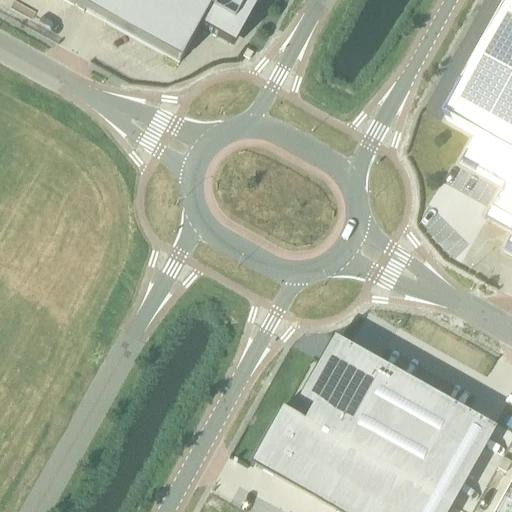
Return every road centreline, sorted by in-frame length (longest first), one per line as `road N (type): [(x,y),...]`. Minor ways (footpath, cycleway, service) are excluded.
road 1 (unclassified): [(198,218),(34,511)]
road 2 (unclassified): [(166,511),(296,272)]
road 3 (unclassified): [(348,180),(448,0)]
road 4 (unclassified): [(320,0),(250,126)]
road 5 (unclassified): [(335,258),(452,299)]
road 6 (unclassified): [(452,299),(356,222)]
road 7 (unclassified): [(0,45),(107,104)]
